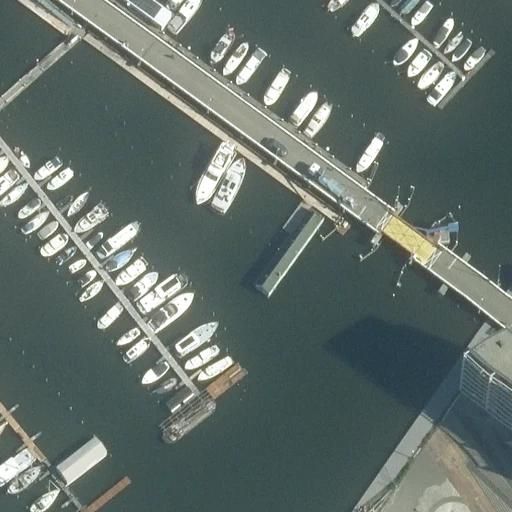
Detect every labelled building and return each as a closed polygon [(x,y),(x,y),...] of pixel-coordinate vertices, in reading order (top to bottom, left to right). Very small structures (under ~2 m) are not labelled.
[(19,0),(0,0),(0,15),(47,49),(61,29),(19,0)] [(151,0),(113,0),(161,34),(173,16),(151,0)] [(95,53),(83,71),(85,73),(96,81),(109,63),(101,57),(95,53)] [(69,62),(16,109),(30,124),(82,77),(69,62)] [(109,63),(96,81),(109,90),(122,72),(109,63)] [(122,72),(109,90),(122,100),(135,82),(122,72)] [(135,82),(122,100),(135,109),(148,91),(135,82)] [(154,96),(141,114),(155,124),(168,106),(154,96)] [(168,106),(155,124),(169,134),(182,116),(168,106)] [(182,116),(169,134),(183,144),(196,126),(182,116)] [(196,126),(183,144),(198,155),(211,137),(196,126)] [(502,349),(503,348),(497,344),(458,399),(511,481),(511,363),(502,349)]
